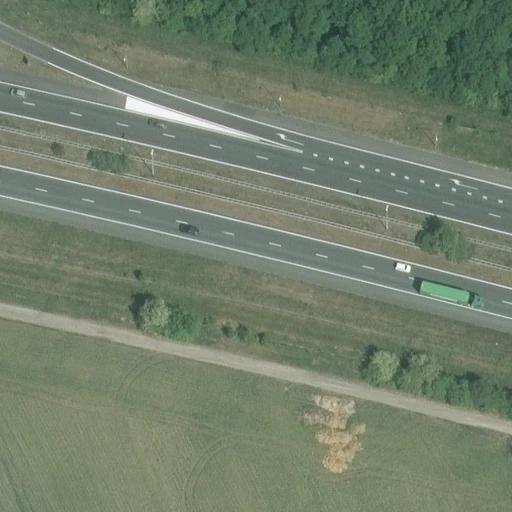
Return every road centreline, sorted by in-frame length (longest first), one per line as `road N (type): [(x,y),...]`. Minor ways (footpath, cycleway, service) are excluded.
road 1 (motorway): [(511,222),(0,94)]
road 2 (motorway): [(0,182),(511,303)]
road 3 (unclassified): [(511,429),(0,309)]
